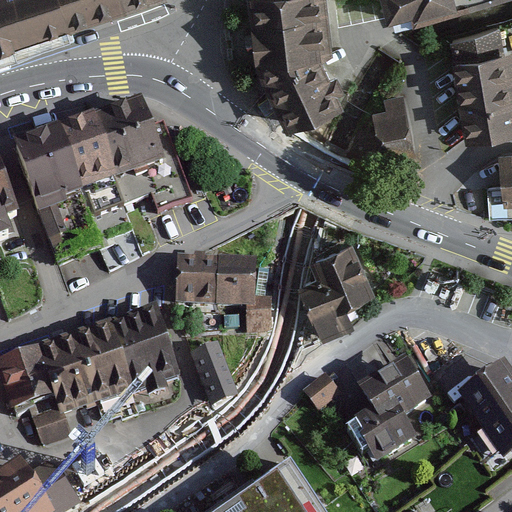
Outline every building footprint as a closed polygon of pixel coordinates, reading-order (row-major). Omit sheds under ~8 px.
[(58,0),(0,0),(0,51),(68,28),(58,0)] [(58,0),(68,28),(126,7),(123,0),(58,0)] [(248,0),(255,58),(287,125),(308,114),(315,128),(344,112),(339,100),(344,97),(338,85),(345,82),(338,66),(331,69),(323,53),(334,48),(328,0),(248,0)] [(457,9),(454,0),(383,0),(389,20),(414,13),(416,20),(457,9)] [(511,32),(463,42),(479,141),(511,134),(511,32)] [(376,114),(380,143),(405,138),(410,130),(403,97),(384,101),(386,112),(376,114)] [(152,106),(104,123),(128,188),(175,171),(152,106)] [(104,123),(70,135),(94,201),(128,188),(104,123)] [(24,152),(51,225),(97,209),(94,201),(70,135),(24,152)] [(0,236),(10,233),(5,221),(16,217),(0,172),(0,236)] [(316,273),(298,281),(323,340),(355,327),(346,305),(376,292),(353,237),(309,256),(316,273)] [(266,312),(268,264),(187,262),(186,309),(266,312)] [(156,308),(111,323),(135,394),(181,378),(156,308)] [(279,314),(252,316),(253,338),(281,335),(279,314)] [(39,352),(62,419),(65,417),(135,394),(111,323),(38,348),(39,352)] [(219,344),(191,356),(214,411),(242,400),(219,344)] [(0,364),(0,379),(12,416),(30,410),(43,449),(73,439),(65,417),(62,419),(39,352),(0,364)] [(349,427),(374,465),(420,435),(410,419),(439,400),(408,354),(358,388),(373,411),(349,427)] [(511,376),(509,372),(466,402),(510,464),(511,462),(511,376)] [(308,400),(321,419),(343,403),(330,385),(308,400)] [(21,465),(0,477),(0,511),(69,511),(81,505),(52,460),(28,474),(21,465)] [(318,511),(290,472),(231,511),(318,511)]
